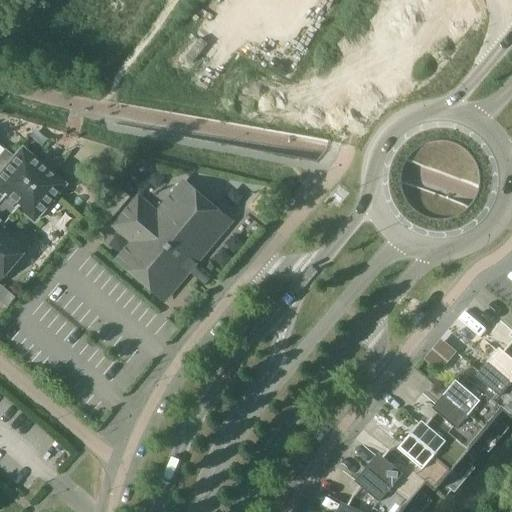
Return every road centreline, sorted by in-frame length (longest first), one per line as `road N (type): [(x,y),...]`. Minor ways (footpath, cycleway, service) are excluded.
road 1 (residential): [(311,271),(257,264),(174,365),(125,466)]
road 2 (secondary): [(311,271),(208,398),(158,511)]
road 3 (secondary): [(243,511),(288,421),(372,320)]
road 4 (residential): [(382,382),(467,278),(511,243)]
road 5 (residential): [(125,466),(0,363)]
road 6 (residential): [(290,511),(382,382)]
road 7 (secondary): [(444,110),(416,114),(386,136),(371,170),(376,206)]
road 8 (secondary): [(435,248),(464,244),(491,225),(507,196),(507,161)]
